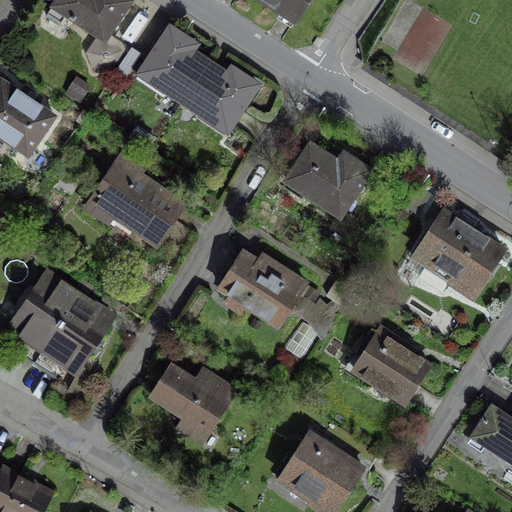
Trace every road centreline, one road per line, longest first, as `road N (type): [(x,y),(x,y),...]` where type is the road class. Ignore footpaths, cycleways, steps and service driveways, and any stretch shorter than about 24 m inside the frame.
road 1 (residential): [(93,451),(314,74)]
road 2 (residential): [(314,74),(511,205)]
road 3 (residential): [(390,511),(511,320)]
road 4 (residential): [(193,0),(314,74)]
